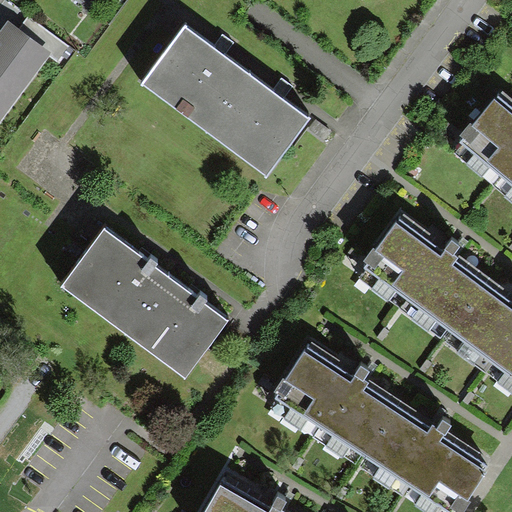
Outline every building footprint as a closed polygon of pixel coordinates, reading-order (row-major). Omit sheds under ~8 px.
[(8,26),(0,36),(0,115),(46,53),(8,26)] [(306,118),(182,26),(140,82),(264,174),(306,118)] [(511,101),(500,90),(461,136),(511,180),(511,101)] [(400,217),(365,264),(511,373),(511,300),(451,255),(400,217)] [(227,317),(101,225),(58,283),(185,375),(227,317)] [(309,342),(275,395),(457,511),(490,459),(433,422),(364,378),(309,342)] [(223,479),(203,511),(282,511),(278,510),(223,479)]
